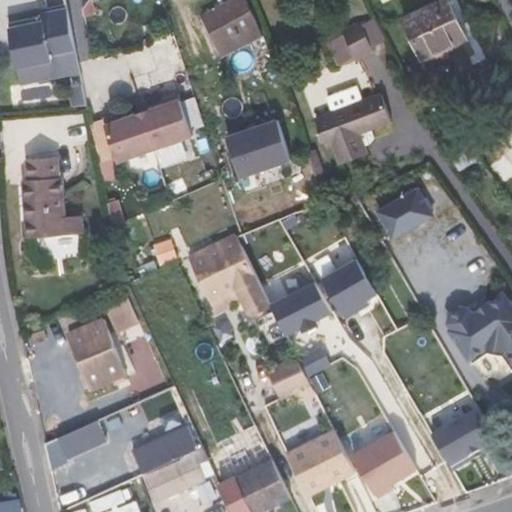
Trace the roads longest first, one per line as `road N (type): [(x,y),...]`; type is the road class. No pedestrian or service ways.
road 1 (unknown): [(373,65),(511,275)]
road 2 (residential): [(37,511),(0,351)]
